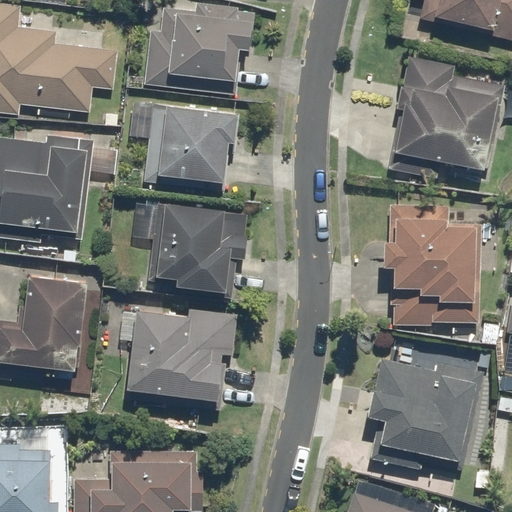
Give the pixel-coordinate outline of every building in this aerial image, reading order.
[(419,5),(415,19),(511,43),(511,0),(411,0),(411,3),(419,5)] [(16,2),(0,1),(0,114),(20,115),(20,110),(92,112),(93,87),(117,87),(118,48),(51,45),(52,32),(15,31),(16,2)] [(150,11),(148,29),(143,84),(233,92),(237,48),(251,49),(254,10),(191,5),(190,14),(150,11)] [(452,64),(405,55),(395,108),(401,109),(389,171),(441,181),(442,176),(488,185),(507,88),(449,77),(452,64)] [(236,113),(152,106),(133,105),(130,139),(149,140),(149,143),(146,183),(174,185),(174,180),(222,184),(225,146),(234,147),(236,113)] [(92,139),(45,136),(45,143),(0,140),(0,236),(36,239),(37,231),(85,234),(92,139)] [(447,205),(389,204),(387,306),(391,306),(390,326),(438,327),(438,323),(477,324),(479,225),(446,224),(447,205)] [(220,214),(157,205),(146,280),(172,284),(171,288),(221,295),(226,259),(241,261),(245,237),(217,233),(220,214)] [(76,347),(83,285),(24,279),(21,308),(18,307),(16,323),(0,321),(0,371),(12,372),(13,366),(71,372),(73,347),(76,347)] [(132,311),(124,392),(213,401),(216,366),(206,365),(207,354),(231,357),(236,315),(187,309),(186,317),(132,311)] [(461,471),(483,373),(437,362),(434,372),(379,360),(372,391),(369,391),(362,418),(377,422),(368,459),(419,471),(421,461),(461,471)] [(17,445),(0,444),(0,511),(44,511),(46,463),(48,463),(48,451),(17,450),(17,445)] [(106,479),(72,479),(71,511),(168,511),(186,511),(187,469),(195,469),(195,452),(109,451),(108,463),(107,463),(106,479)] [(432,511),(434,505),(357,481),(353,493),(352,493),(345,511),(432,511)]
